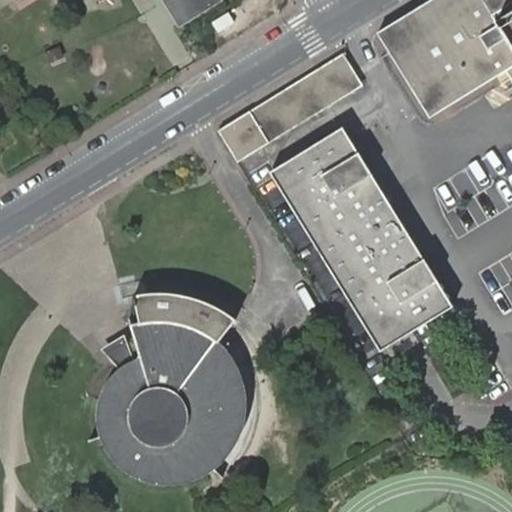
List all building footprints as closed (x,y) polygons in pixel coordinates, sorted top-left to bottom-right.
[(164,0),(180,25),(189,20),(220,0),(219,0),(164,0)] [(511,0),(431,0),(378,33),(426,111),(495,69),(499,75),(506,71),(511,67),(511,0)] [(343,53),(334,59),(354,90),(363,85),(343,53)] [(250,111),(219,130),(230,149),(238,162),(241,160),(251,154),(262,147),(270,143),(317,113),(354,90),(334,59),(297,82),(250,111)] [(495,69),(426,111),(430,117),(499,75),(495,69)] [(343,128),(270,173),(380,352),(453,307),(343,128)] [(127,364),(120,369),(115,373),(111,377),(108,380),(106,383),(104,386),(102,391),(100,396),(98,401),(97,406),(97,411),(97,421),(98,426),(99,432),(101,438),(103,445),(107,451),(109,454),(111,457),(113,460),(116,463),(120,467),(123,470),(128,473),(132,476),(139,480),(145,482),(151,483),(157,484),(165,484),(173,483),(177,483),(181,483),(187,482),(193,480),(199,478),(206,475),(210,473),(214,470),(216,468),(220,462),(223,458),(226,454),(229,450),(233,442),(236,436),(240,427),(243,417),(245,413),(245,405),(245,397),(244,391),(243,385),(241,380),(238,372),(236,366),(231,356),(229,353),(225,346),(223,344),(219,341),(236,320),(210,304),(187,295),(158,292),(134,296),(140,323),(130,324),(140,358),(137,359),(134,360),(127,364)] [(101,349),(120,369),(127,364),(134,360),(124,335),(101,349)]
